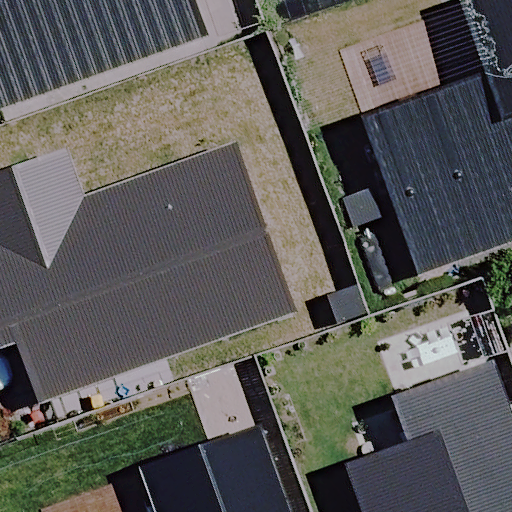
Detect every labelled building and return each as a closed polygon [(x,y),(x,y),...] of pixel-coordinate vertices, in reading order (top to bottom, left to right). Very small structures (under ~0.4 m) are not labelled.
[(0,0),(0,115),(200,42),(184,0),(0,0)] [(362,126),(417,277),(511,242),(511,0),(485,0),(458,10),(484,81),(362,126)] [(62,156),(0,178),(0,353),(13,348),(36,410),(289,316),(229,152),(81,206),(62,156)] [(511,511),(511,440),(486,367),(387,402),(403,446),(340,468),(356,511),(511,511)] [(284,511),(255,432),(136,476),(149,511),(284,511)]
